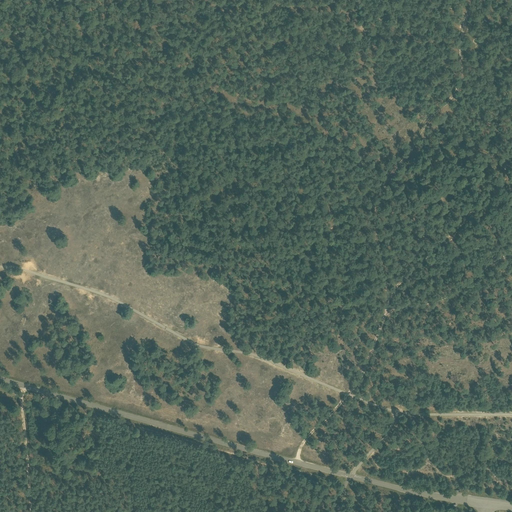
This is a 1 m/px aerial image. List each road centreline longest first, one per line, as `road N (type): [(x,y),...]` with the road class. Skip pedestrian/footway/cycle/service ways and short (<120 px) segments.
road 1 (unclassified): [(484,503),(349,476),(0,379)]
road 2 (track): [(295,461),(366,364),(388,297),(465,219)]
road 3 (track): [(31,511),(21,385)]
